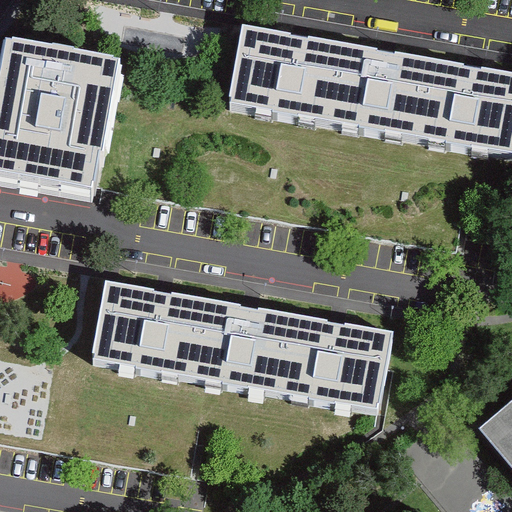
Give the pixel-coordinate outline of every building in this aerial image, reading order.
[(138,29),(136,55),(187,59),(189,33),(138,29)] [(298,45),(246,36),(232,113),(511,162),(511,82),(470,75),(384,60),(298,45)] [(53,60),(5,51),(0,77),(0,183),(92,200),(94,186),(98,165),(104,166),(121,72),(76,64),(76,61),(54,57),(53,60)] [(161,302),(107,292),(94,370),(379,419),(392,342),(336,332),(246,316),(161,302)] [(511,413),(483,437),(511,471),(511,413)]
